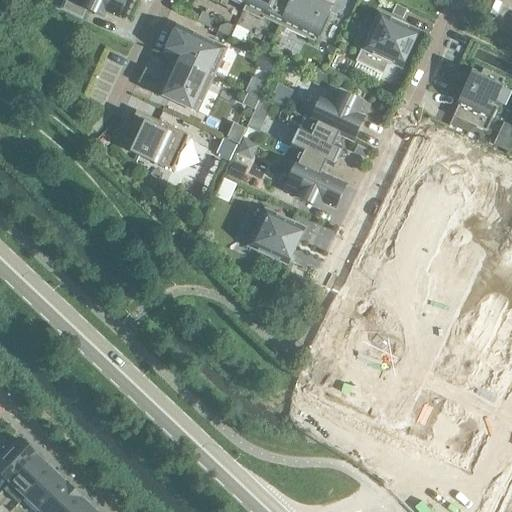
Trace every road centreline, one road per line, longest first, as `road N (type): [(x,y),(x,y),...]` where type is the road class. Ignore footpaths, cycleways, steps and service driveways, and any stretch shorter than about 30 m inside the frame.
road 1 (secondary): [(270,511),(0,258)]
road 2 (residential): [(335,287),(458,0)]
road 3 (residential): [(164,0),(113,113)]
